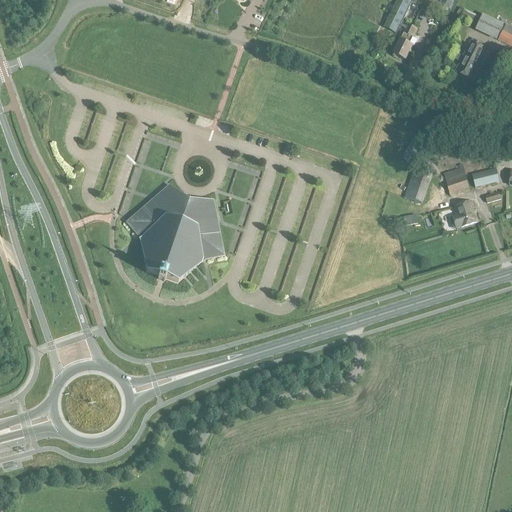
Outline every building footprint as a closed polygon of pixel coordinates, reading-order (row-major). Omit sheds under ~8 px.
[(413,2),(409,0),(399,0),(384,30),(396,36),(400,29),(405,31),(406,29),(401,27),(413,2)] [(454,0),(442,0),(437,10),(447,15),(454,0)] [(405,31),(394,54),(406,60),(412,47),(410,46),(425,14),(416,9),(406,29),(405,31)] [(464,10),(464,12),(461,17),(461,18),(478,26),(481,19),(464,10)] [(481,19),(478,26),(476,31),(497,41),(504,26),(483,16),(481,19)] [(498,41),(511,47),(511,27),(506,25),(498,41)] [(455,72),(472,80),(487,50),(477,45),(478,43),(473,40),(471,42),(463,57),(458,55),(456,60),(460,62),(455,72)] [(133,83),(146,70),(141,65),(128,79),(133,83)] [(137,82),(142,87),(155,73),(150,68),(137,82)] [(146,85),(151,90),(164,76),(159,71),(146,85)] [(155,88),(160,93),(173,79),(168,74),(155,88)] [(176,98),(189,84),(183,79),(170,93),(176,98)] [(180,96),(185,101),(198,87),(193,83),(180,96)] [(194,104),(207,91),(202,86),(189,99),(194,104)] [(216,94),(211,89),(198,103),(203,108),(216,94)] [(245,119),(243,100),(236,100),(238,119),(245,119)] [(254,122),(252,103),(245,103),(247,122),(254,122)] [(90,115),(107,120),(110,109),(93,104),(90,115)] [(256,125),(263,125),(261,106),(254,106),(256,125)] [(272,128),(270,109),(263,110),(265,129),(272,128)] [(274,132),(281,131),(279,112),(272,113),(274,132)] [(295,136),(293,117),(286,118),(288,137),(295,136)] [(297,140),(304,139),(302,120),(295,121),(297,140)] [(313,142),(311,123),(304,124),(306,143),(313,142)] [(315,146),(322,145),(320,126),(314,127),(315,146)] [(331,149),(330,130),(323,130),(324,149),(331,149)] [(411,161),(421,142),(414,138),(404,159),(410,162),(411,161)] [(286,145),(283,155),(290,157),(293,147),(286,145)] [(475,189),(500,183),(496,169),(472,176),(475,189)] [(470,190),(466,177),(446,183),(451,197),(470,190)] [(428,190),(410,183),(405,198),(423,204),(428,190)] [(159,277),(158,280),(165,283),(166,279),(178,284),(203,262),(203,261),(224,257),(213,202),(196,205),(196,207),(192,208),(182,205),(179,201),(180,200),(169,187),(126,224),(141,240),(140,241),(147,273),(159,277)] [(487,205),(502,200),(500,193),(485,197),(487,205)] [(478,223),(472,203),(455,208),(459,218),(453,220),(456,229),(478,223)] [(418,225),(416,217),(404,219),(406,227),(418,225)] [(399,249),(393,260),(404,265),(410,254),(399,249)]
